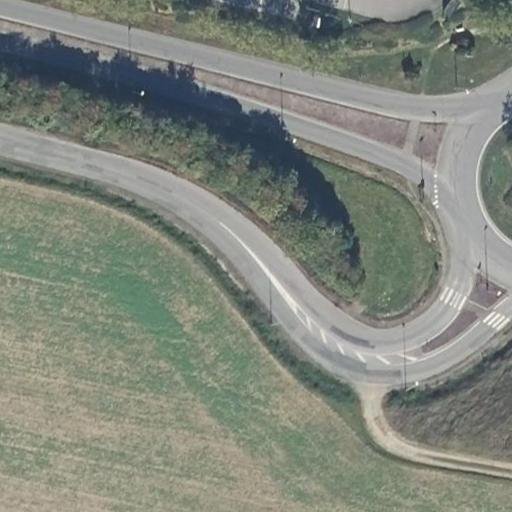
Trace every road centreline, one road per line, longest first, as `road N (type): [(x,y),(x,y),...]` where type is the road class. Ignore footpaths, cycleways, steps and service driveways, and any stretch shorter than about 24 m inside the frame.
road 1 (secondary): [(494,106),(415,106),(0,1)]
road 2 (secondary): [(0,35),(293,125),(401,164),(456,199)]
road 3 (tertiary): [(223,227),(301,338),(336,366),(374,377),(427,370),(511,309)]
road 4 (tertiary): [(478,243),(431,325),(358,336),(272,258),(223,227)]
road 5 (tertiary): [(0,140),(147,177),(223,227)]
road 6 (track): [(374,377),(371,406),(383,447),(511,476)]
